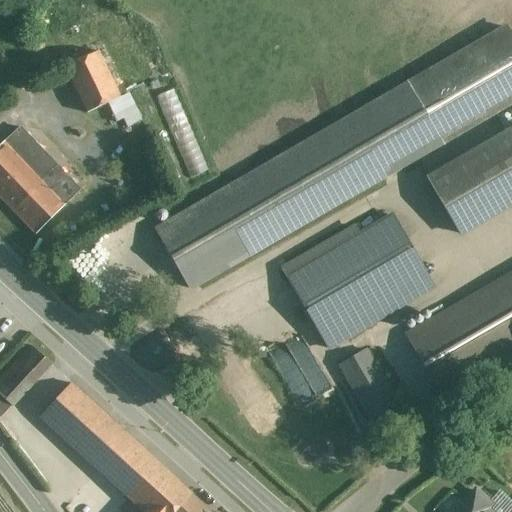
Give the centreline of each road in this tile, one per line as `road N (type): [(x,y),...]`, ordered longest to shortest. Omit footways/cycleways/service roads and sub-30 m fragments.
road 1 (secondary): [(0,264),(270,511)]
road 2 (unclassified): [(353,511),(427,450),(511,402)]
